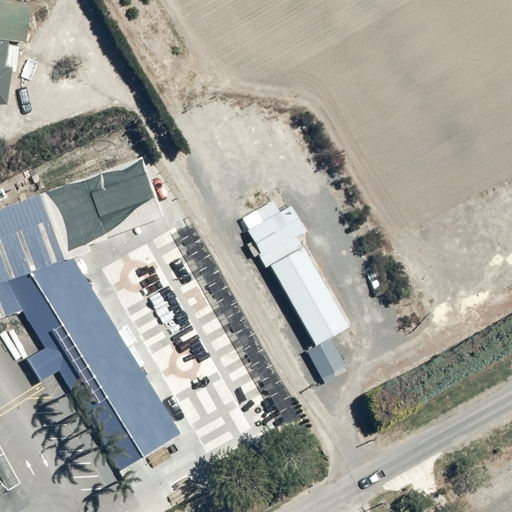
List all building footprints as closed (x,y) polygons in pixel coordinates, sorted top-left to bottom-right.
[(26,5),(0,1),(0,105),(8,107),(18,40),(21,40),(26,5)] [(184,431),(75,256),(92,250),(89,242),(159,216),(137,156),(0,205),(0,319),(21,312),(44,349),(28,359),(41,381),(58,371),(121,472),(184,431)] [(290,204),(277,211),(271,201),(240,218),(266,265),(270,263),(316,344),(349,325),(298,234),(305,231),(290,204)] [(346,366),(335,346),(311,358),(321,378),(346,366)] [(511,511),(511,493),(478,511),(511,511)]
